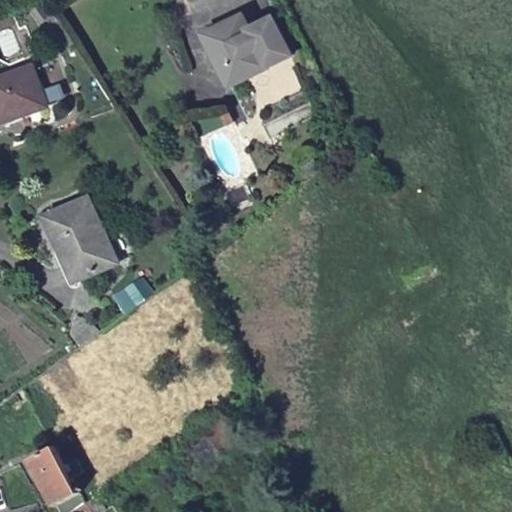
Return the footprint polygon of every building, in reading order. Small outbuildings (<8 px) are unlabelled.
[(253,32),(246,18),(208,37),(233,88),(286,61),(275,39),(284,34),(277,19),(253,32)] [(296,57),(284,34),(275,39),(286,61),(296,57)] [(35,66),(0,78),(0,107),(5,122),(49,106),(35,66)] [(118,262),(88,197),(46,216),(76,281),(118,262)] [(20,387),(4,398),(12,411),(29,400),(20,387)] [(32,461),(64,511),(74,511),(99,495),(96,489),(87,494),(56,446),(32,461)] [(40,511),(37,503),(10,511),(9,511),(40,511)]
